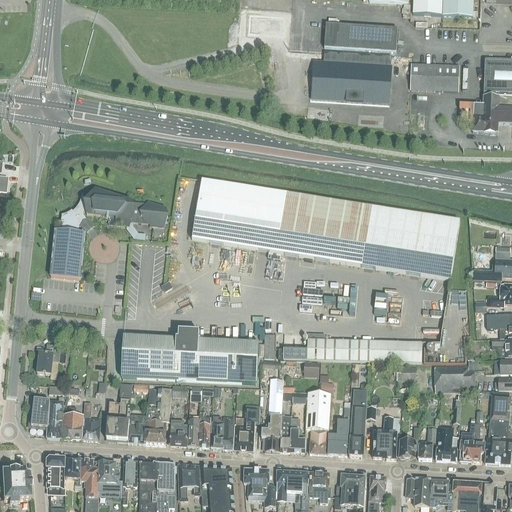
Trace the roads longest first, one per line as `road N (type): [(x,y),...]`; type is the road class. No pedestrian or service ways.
road 1 (primary): [(52,121),(511,195)]
road 2 (primary): [(511,186),(54,105)]
road 3 (residential): [(33,456),(56,448),(396,471)]
road 4 (tertiary): [(10,431),(33,179)]
road 5 (unknown): [(511,44),(465,48),(387,22),(310,9),(301,0)]
